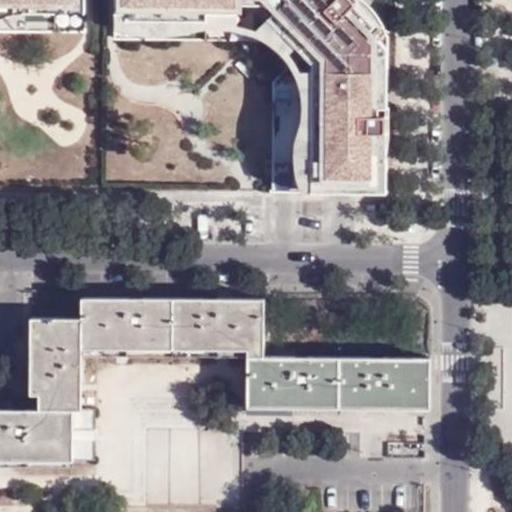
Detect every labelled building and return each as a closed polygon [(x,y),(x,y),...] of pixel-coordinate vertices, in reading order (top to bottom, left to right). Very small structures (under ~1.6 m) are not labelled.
[(0,0),(0,29),(88,29),(88,0),(0,0)] [(115,0),(115,41),(264,43),(289,69),(274,84),(272,194),(386,195),(387,115),(388,39),(350,0),(115,0)] [(88,295),(88,318),(87,347),(177,349),(177,296),(126,296),(88,295)] [(222,296),(177,296),(177,349),(251,350),(268,350),(268,296),(222,296)] [(43,392),(43,405),(87,405),(87,347),(88,318),(33,318),(33,355),(33,392),(43,392)] [(268,350),(251,350),(250,401),(341,403),(342,352),(298,351),(268,350)] [(434,354),(342,352),(341,403),(385,404),(433,405),(434,354)] [(0,404),(0,467),(9,468),(76,468),(76,458),(87,458),(87,405),(43,405),(0,404)]
